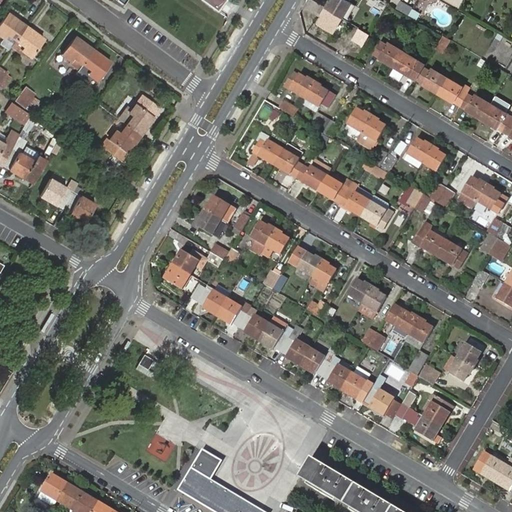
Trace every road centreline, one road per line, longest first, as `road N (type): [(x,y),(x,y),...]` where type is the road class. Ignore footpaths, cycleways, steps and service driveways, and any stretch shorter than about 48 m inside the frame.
road 1 (residential): [(445,485),(129,292)]
road 2 (residential): [(511,334),(203,153)]
road 3 (residential): [(511,168),(277,27)]
road 4 (tertiary): [(35,437),(50,433),(129,292)]
road 5 (tertiary): [(99,274),(9,412)]
road 6 (residential): [(84,0),(213,97)]
road 7 (tertiary): [(129,292),(129,277),(203,153)]
road 8 (tertiary): [(184,143),(99,274)]
road 9 (tertiary): [(203,153),(277,27)]
road 10 (residential): [(35,437),(159,511)]
road 11 (residential): [(511,372),(445,485)]
